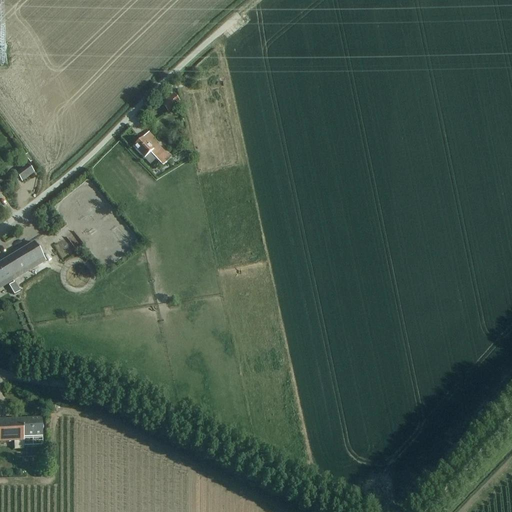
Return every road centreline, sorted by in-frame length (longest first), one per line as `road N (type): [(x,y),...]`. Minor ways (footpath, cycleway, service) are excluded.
road 1 (unclassified): [(334,511),(103,393),(0,374)]
road 2 (unclassified): [(0,227),(85,160),(239,15)]
road 3 (unclassified): [(427,511),(511,421)]
